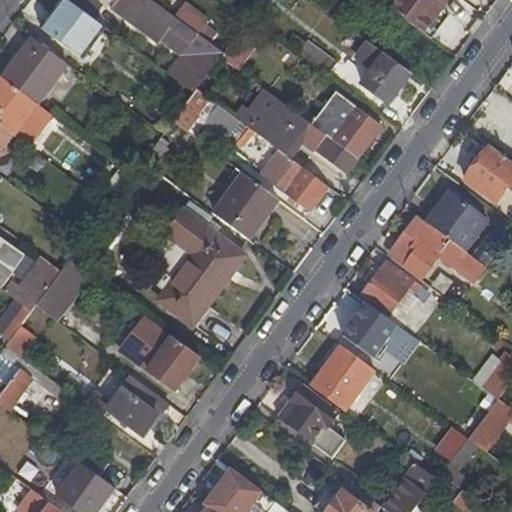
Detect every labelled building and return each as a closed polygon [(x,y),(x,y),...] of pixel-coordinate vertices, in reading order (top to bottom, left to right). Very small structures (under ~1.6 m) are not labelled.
[(81,0),(59,0),(58,2),(80,18),(89,6),(81,0)] [(183,52),(114,0),(103,0),(103,2),(187,65),(170,86),(179,93),(210,52),(194,40),(193,39),(183,52)] [(182,31),(140,0),(114,0),(183,52),(193,39),(182,31)] [(238,0),(227,16),(242,27),(247,22),(262,0),(238,0)] [(372,6),(363,0),(337,0),(363,18),(372,6)] [(446,0),(390,0),(383,10),(420,37),(437,13),(446,0)] [(80,18),(58,2),(34,33),(77,66),(101,34),(80,18)] [(437,13),(420,37),(428,43),(445,19),(437,13)] [(191,18),(182,31),(193,39),(194,40),(203,28),(191,18)] [(219,59),(216,63),(234,77),(252,52),(234,39),(219,59)] [(25,42),(0,77),(0,85),(30,108),(31,109),(60,69),(25,42)] [(408,76),(362,42),(349,59),(368,73),(358,88),(385,108),(408,76)] [(303,46),(295,57),(335,87),(344,76),(303,46)] [(216,63),(219,59),(210,52),(179,93),(188,100),(193,93),(216,63)] [(0,85),(0,136),(6,141),(30,108),(0,85)] [(188,100),(169,126),(189,140),(199,126),(213,137),(207,145),(218,153),(228,139),(234,144),(244,131),(234,124),(193,93),(188,100)] [(331,96),(306,129),(352,164),(377,130),(331,96)] [(306,129),(269,103),(247,133),(277,155),(281,158),(293,143),(299,148),(341,179),(352,164),(306,129)] [(281,158),(288,163),(299,148),(293,143),(281,158)] [(155,145),(139,167),(152,176),(168,155),(155,145)] [(511,167),(486,148),(460,184),(492,208),(507,188),(511,192),(511,167)] [(273,187),(271,190),(305,215),(324,190),(299,171),(291,165),(288,163),(281,158),(277,155),(260,177),(273,187)] [(253,188),(239,177),(208,218),(245,245),(275,205),(253,188)] [(444,197),(422,226),(462,255),(483,226),(444,197)] [(240,260),(178,214),(158,239),(188,261),(158,302),(190,326),(240,260)] [(422,226),(413,219),(384,259),(420,286),(438,261),(472,286),(483,271),(462,255),(422,226)] [(485,258),(499,237),(489,230),(475,252),(485,258)] [(21,305),(47,270),(32,259),(26,266),(0,247),(0,275),(3,271),(16,281),(9,290),(2,285),(0,287),(0,297),(18,311),(26,318),(30,312),(21,305)] [(94,279),(69,261),(57,277),(35,305),(60,324),(94,279)] [(383,264),(359,297),(386,318),(411,285),(383,264)] [(35,305),(57,277),(47,270),(21,305),(30,312),(35,305)] [(370,362),(395,329),(363,306),(339,339),(370,362)] [(14,333),(26,318),(18,311),(9,322),(2,318),(0,320),(0,338),(7,343),(14,333)] [(198,358),(150,321),(125,356),(173,392),(198,358)] [(401,321),(395,329),(411,341),(417,332),(401,321)] [(7,343),(3,349),(15,358),(26,343),(14,333),(7,343)] [(371,374),(336,348),(306,389),(341,415),(371,374)] [(0,352),(0,410),(7,416),(26,389),(22,386),(25,381),(59,406),(66,396),(15,358),(3,349),(0,352)] [(473,380),(501,400),(511,384),(511,367),(493,354),(473,380)] [(166,404),(131,377),(106,409),(88,396),(80,407),(118,436),(125,427),(140,438),(166,404)] [(337,416),(301,390),(288,407),(292,410),(290,413),(284,410),(275,423),(333,465),(346,447),(325,432),(337,416)] [(511,415),(496,403),(466,444),(476,451),(483,456),(506,426),(511,430),(511,415)] [(466,444),(440,480),(450,487),(476,451),(466,444)] [(83,453),(74,466),(78,469),(96,483),(105,470),(83,453)] [(415,511),(436,484),(413,467),(381,511),(382,511),(415,511)] [(96,483),(78,469),(54,502),(67,511),(96,511),(111,494),(96,483)] [(266,511),(272,504),(228,472),(200,509),(203,511),(266,511)] [(379,511),(381,511),(348,486),(336,503),(326,495),(316,510),(318,511),(379,511)] [(35,511),(38,511),(44,505),(30,494),(23,503),(35,511)] [(483,511),(459,494),(450,506),(458,511),(483,511)]
